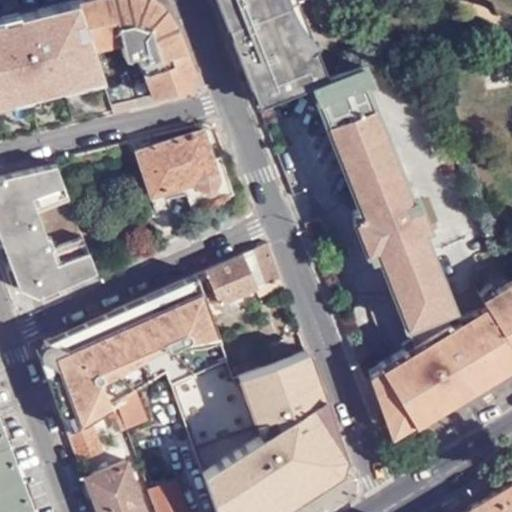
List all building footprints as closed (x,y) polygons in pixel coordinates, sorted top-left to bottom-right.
[(76,0),(69,0),(0,15),(0,140),(113,113),(111,105),(80,13),(76,0)] [(76,0),(80,13),(111,105),(185,88),(193,74),(174,25),(161,8),(159,11),(143,0),(76,0)] [(161,8),(151,0),(143,0),(159,11),(161,8)] [(215,0),(258,104),(259,104),(229,28),(225,18),(218,0),(215,0)] [(229,28),(259,104),(312,84),(327,77),(298,1),(300,0),(218,0),(225,18),(240,14),(242,22),(229,28)] [(225,18),(229,28),(242,22),(240,14),(225,18)] [(511,281),(493,293),(495,296),(484,302),(486,305),(489,311),(464,326),(461,322),(452,327),(442,310),(453,306),(424,229),(430,227),(418,195),(410,197),(364,79),(368,78),(363,64),(327,77),(312,84),(359,209),(355,210),(357,218),(354,220),(365,250),(369,250),(371,255),(378,253),(411,337),(413,342),(406,346),(379,363),(382,368),(370,375),(384,411),(403,404),(414,422),(511,362),(511,281)] [(215,160),(204,128),(138,149),(158,203),(190,193),(197,210),(237,195),(226,157),(215,160)] [(40,295),(97,273),(58,166),(0,178),(0,234),(20,287),(40,295)] [(271,243),(208,270),(219,302),(254,289),(282,278),(271,243)] [(195,275),(139,299),(169,376),(166,378),(169,384),(227,359),(195,275)] [(282,278),(254,289),(258,296),(285,286),(282,278)] [(482,296),(484,302),(495,296),(493,293),(490,288),(482,296)] [(139,299),(104,314),(109,332),(101,335),(94,321),(89,323),(84,331),(45,345),(43,349),(42,355),(44,357),(53,367),(43,371),(66,433),(116,405),(140,393),(166,378),(169,376),(139,299)] [(458,316),(461,322),(464,326),(489,311),(486,305),(458,316)] [(109,332),(104,314),(33,344),(43,371),(53,367),(44,357),(42,355),(43,349),(45,345),(84,331),(89,323),(94,321),(101,335),(109,332)] [(255,367),(291,354),(285,337),(250,349),(255,367)] [(413,342),(411,337),(402,342),(406,346),(413,342)] [(201,470),(216,511),(271,511),(337,469),(332,465),(335,456),(342,456),(306,349),(291,354),(255,367),(254,368),(237,374),(258,433),(201,470)] [(250,358),(230,366),(234,375),(237,374),(254,368),(250,358)] [(382,368),(379,363),(368,370),(370,375),(382,368)] [(140,393),(116,405),(126,433),(148,418),(140,393)] [(384,411),(393,435),(414,422),(403,404),(384,411)] [(116,405),(66,433),(77,463),(100,455),(103,465),(123,458),(116,436),(126,433),(116,405)] [(0,511),(29,511),(0,431),(0,511)] [(337,469),(342,456),(335,456),(332,465),(337,469)] [(82,477),(95,511),(143,511),(124,460),(82,477)] [(147,490),(155,511),(186,511),(174,480),(147,490)] [(511,511),(511,480),(476,503),(481,511),(511,511)] [(481,511),(476,503),(460,511),(481,511)]
